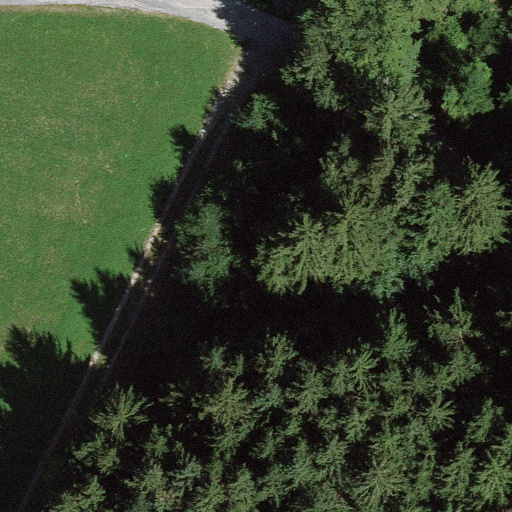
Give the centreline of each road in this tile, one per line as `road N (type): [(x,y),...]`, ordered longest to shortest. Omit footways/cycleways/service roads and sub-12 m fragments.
road 1 (track): [(273,36),(35,511)]
road 2 (track): [(511,256),(439,156),(335,64),(273,36),(138,0)]
